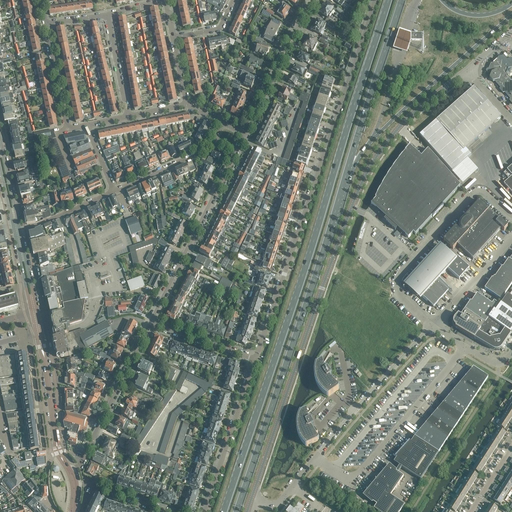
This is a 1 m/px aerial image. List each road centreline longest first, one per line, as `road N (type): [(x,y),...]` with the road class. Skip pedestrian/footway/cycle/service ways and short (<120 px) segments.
road 1 (primary): [(387,0),(223,511)]
road 2 (tertiary): [(250,503),(359,184),(395,128),(467,68)]
road 3 (residential): [(374,0),(253,361)]
road 4 (primary): [(235,511),(346,172)]
road 5 (unclassified): [(250,503),(272,507),(429,326)]
road 6 (primary): [(346,172),(372,138),(511,13)]
road 7 (unclassified): [(429,326),(399,293),(401,272),(471,193),(488,193),(511,215)]
road 8 (residential): [(152,323),(235,153)]
road 9 (primary): [(346,172),(401,0)]
road 10 (residential): [(70,472),(152,323)]
road 11 (residential): [(203,511),(253,361)]
road 12 (residential): [(246,133),(315,0)]
road 13 (unclassified): [(429,326),(511,238)]
